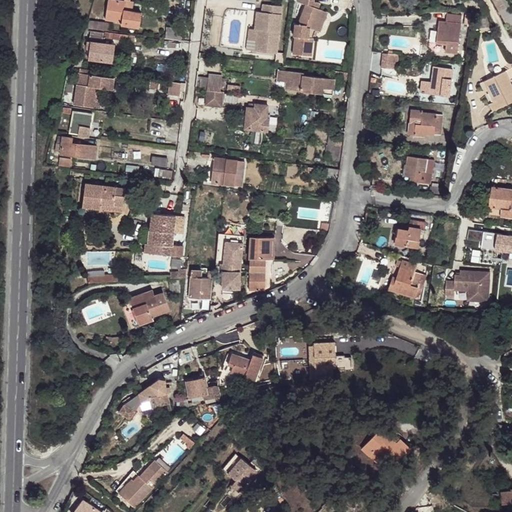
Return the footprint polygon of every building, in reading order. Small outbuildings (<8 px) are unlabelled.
[(119,0),(108,0),(105,19),(122,22),(121,25),(139,27),(142,12),(132,11),(123,10),(125,1),(124,1),(119,0)] [(132,11),(134,2),(130,1),(130,0),(124,0),(124,1),(125,1),(123,10),(132,11)] [(298,0),(298,2),(306,4),(298,24),(295,23),(294,36),(295,36),(294,54),(311,56),(313,35),(315,30),(320,31),(323,21),(319,19),(322,10),(317,8),(319,2),(313,2),(313,0),(298,0)] [(511,8),(507,0),(494,0),(508,26),(511,23),(511,8)] [(282,6),(263,4),(262,12),(257,11),(255,29),(258,30),(257,41),(256,51),(277,53),(282,6)] [(461,15),(447,14),(446,22),(439,21),(437,43),(446,44),(446,51),(457,53),(461,15)] [(474,28),(491,26),(485,16),(478,16),(474,28)] [(165,38),(182,40),(183,29),(167,27),(165,38)] [(249,29),(247,40),(257,41),(258,30),(255,29),(249,29)] [(103,40),(104,32),(91,30),(90,38),(103,40)] [(105,31),(104,37),(133,41),(134,35),(105,31)] [(113,62),(115,45),(88,41),(87,48),(90,49),(88,58),(113,62)] [(383,53),(381,67),(397,69),(398,55),(383,53)] [(80,66),(83,58),(77,56),(74,65),(80,66)] [(453,69),(433,66),(431,82),(430,93),(449,96),(453,69)] [(311,73),(278,69),(277,79),(287,81),(286,89),(332,94),(334,79),(311,76),(311,73)] [(493,111),(511,101),(511,86),(504,71),(484,81),(488,89),(489,89),(495,101),(490,104),(493,111)] [(79,72),(74,104),(93,107),(95,87),(102,88),(113,89),(114,77),(89,74),(79,72)] [(350,73),(343,72),(342,80),(349,81),(350,73)] [(222,77),(209,75),(207,90),(220,91),(222,77)] [(168,94),(179,95),(181,80),(170,79),(168,94)] [(431,82),(425,81),(423,92),(430,93),(431,82)] [(102,88),(95,87),(93,107),(99,108),(102,88)] [(223,92),(220,91),(207,90),(205,105),(221,106),(223,92)] [(245,129),(268,131),(269,119),(266,118),(268,105),(255,104),(255,108),(247,107),(245,129)] [(411,110),(409,123),(415,124),(414,135),(425,136),(425,134),(440,135),(442,115),(422,112),(422,111),(411,110)] [(92,114),(73,111),(70,133),(78,134),(89,136),(92,114)] [(61,151),(60,154),(96,158),(97,146),(72,143),(73,138),(58,136),(55,151),(61,151)] [(334,145),(343,146),(344,137),(335,136),(334,145)] [(407,156),(404,176),(410,177),(416,178),(415,181),(430,184),(434,160),(407,156)] [(167,158),(153,157),(152,164),(166,166),(167,158)] [(214,157),(211,183),(234,185),(237,160),(214,157)] [(71,159),(60,158),(59,165),(70,167),(71,159)] [(245,161),(237,160),(234,185),(242,186),(245,161)] [(322,178),(338,180),(340,169),(324,167),(322,178)] [(159,176),(171,178),(172,171),(160,169),(159,176)] [(86,183),(83,206),(122,211),(125,188),(86,183)] [(511,189),(493,186),(489,214),(506,217),(511,217),(511,189)] [(442,188),(431,187),(430,194),(441,196),(442,188)] [(146,243),(145,252),(182,256),(183,246),(177,245),(172,245),(175,217),(175,215),(152,213),(150,234),(149,233),(148,243),(146,243)] [(185,218),(175,217),(172,245),(177,245),(182,240),(185,218)] [(398,228),(395,244),(418,248),(421,229),(425,230),(426,222),(410,220),(409,227),(402,225),(402,229),(398,228)] [(244,236),(219,233),(215,270),(223,271),(223,289),(240,289),(240,284),(244,284),(244,276),(240,276),(240,271),(244,236)] [(250,259),(249,289),(264,289),(265,260),(268,260),(269,260),(269,259),(270,237),(250,236),(249,259),(250,259)] [(145,252),(136,251),(134,268),(143,269),(145,252)] [(417,265),(402,260),(402,261),(398,260),(396,266),(400,267),(396,279),(395,282),(391,281),(388,290),(415,298),(415,297),(417,293),(420,294),(421,289),(419,288),(420,283),(418,283),(421,273),(415,271),(417,265)] [(179,272),(179,277),(186,277),(187,269),(178,269),(179,272)] [(189,297),(210,299),(212,271),(196,270),(196,276),(191,276),(189,297)] [(473,296),(488,297),(490,272),(461,270),(461,275),(456,275),(455,281),(447,280),(446,294),(455,295),(455,290),(468,291),(473,291),(473,296)] [(105,275),(105,272),(88,273),(88,283),(105,282),(105,275)] [(426,275),(421,273),(418,283),(420,283),(419,288),(421,289),(422,289),(426,275)] [(169,281),(170,293),(180,292),(181,280),(169,281)] [(152,289),(129,298),(139,325),(153,320),(152,317),(169,310),(161,289),(153,292),(152,289)] [(473,291),(468,291),(468,301),(488,302),(488,297),(473,296),(473,291)] [(283,321),(292,317),(290,312),(281,315),(283,321)] [(115,345),(126,341),(123,335),(118,337),(115,338),(110,338),(105,336),(109,345),(115,345)] [(335,342),(314,343),(314,345),(309,346),(310,366),(316,366),(317,379),(332,378),(332,368),(351,368),(351,357),(344,358),(344,356),(335,356),(335,342)] [(191,346),(179,350),(178,365),(195,360),(191,346)] [(251,360),(232,353),(228,364),(234,366),(231,372),(255,381),(263,358),(253,355),(251,360)] [(205,400),(220,396),(218,386),(210,388),(207,388),(205,377),(187,381),(190,398),(192,398),(200,396),(204,395),(205,400)] [(119,412),(130,419),(139,405),(142,404),(142,402),(149,400),(152,408),(169,403),(166,392),(166,387),(165,379),(159,378),(124,403),(119,412)] [(208,382),(210,388),(218,386),(216,380),(208,382)] [(187,399),(183,401),(185,408),(192,406),(191,403),(189,403),(187,399)] [(410,448),(410,447),(392,430),(388,434),(381,428),(361,448),(382,467),(387,462),(393,468),(410,450),(410,448)] [(138,444),(132,449),(135,453),(141,447),(138,444)] [(235,453),(222,469),(228,474),(241,458),(235,453)] [(244,487),(257,471),(241,458),(228,474),(237,481),(243,486),(244,487)] [(138,475),(120,494),(134,507),(152,488),(147,483),(150,480),(156,485),(168,472),(155,460),(139,476),(138,475)] [(243,486),(237,481),(232,487),(239,492),(243,486)] [(502,504),(511,503),(511,488),(501,489),(502,504)] [(101,511),(87,502),(84,507),(79,511),(101,511)]
